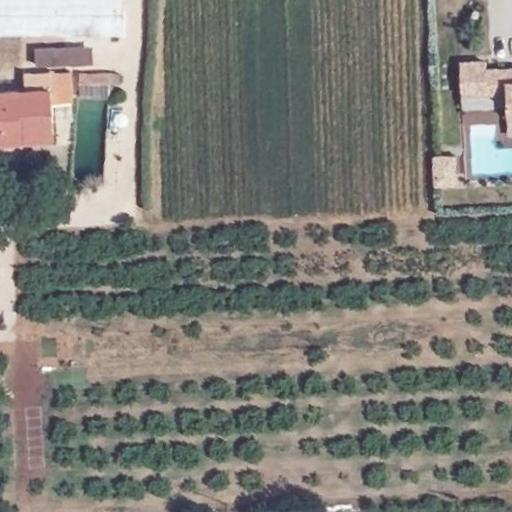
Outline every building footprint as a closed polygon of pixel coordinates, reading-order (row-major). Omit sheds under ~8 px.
[(0,0),(0,30),(125,30),(124,0),(0,0)] [(36,47),(38,67),(94,62),(92,42),(36,47)] [(508,135),(511,134),(511,66),(505,67),(486,68),(485,60),(460,61),(462,106),(507,105),(508,135)] [(83,93),(121,93),(120,71),(84,72),(84,81),(83,93)] [(74,81),(52,83),(52,86),(52,100),(74,98),(74,81)] [(23,130),(53,128),(52,100),(52,86),(0,89),(0,140),(24,139),(23,130)] [(55,102),(55,136),(72,136),(71,101),(55,102)] [(24,139),(54,137),(53,128),(23,130),(24,139)] [(434,154),(435,182),(458,182),(457,154),(434,154)]
